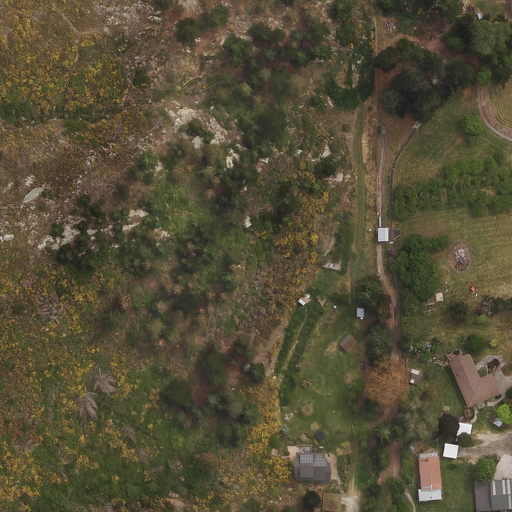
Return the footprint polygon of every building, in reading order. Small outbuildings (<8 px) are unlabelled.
[(360,341),(354,335),(344,347),(350,352),(360,341)] [(470,356),(448,365),(467,413),(504,398),(494,374),(480,380),(470,356)] [(326,453),(292,452),(292,479),(325,480),(326,453)] [(439,456),(419,458),(422,501),(443,499),(439,456)] [(511,479),(475,482),(477,511),(511,508),(511,479)] [(340,511),(342,494),(324,492),(322,511),(334,511),(340,511)]
